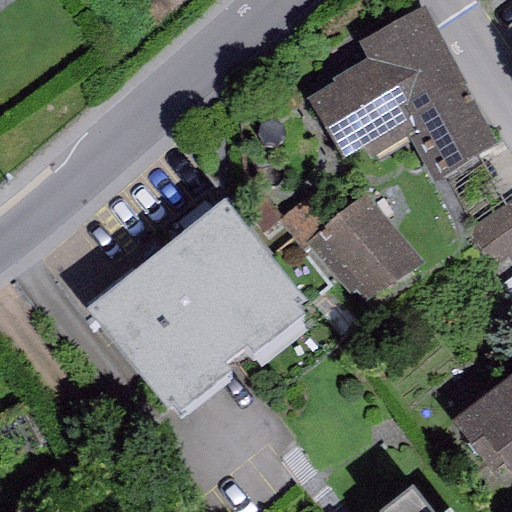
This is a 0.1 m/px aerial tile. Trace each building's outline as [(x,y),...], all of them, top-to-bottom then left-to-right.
[(424,14),(358,51),(366,65),(330,84),(333,89),(308,104),(342,165),(361,154),(367,164),(409,140),(436,188),(498,154),(464,94),(468,92),(424,14)] [(421,267),(343,172),(279,224),(304,255),(310,250),(363,314),(373,328),(432,280),(421,267)] [(511,205),(466,235),(492,276),(511,263),(511,205)] [(224,211),(85,322),(167,424),(173,419),(178,425),(229,385),(223,378),(246,360),(251,366),(310,319),(224,211)] [(511,382),(449,431),(489,482),(500,473),(511,488),(511,382)] [(421,511),(413,501),(399,511),(421,511)]
